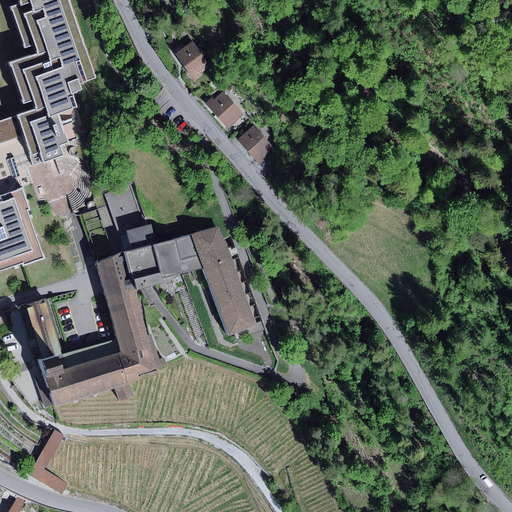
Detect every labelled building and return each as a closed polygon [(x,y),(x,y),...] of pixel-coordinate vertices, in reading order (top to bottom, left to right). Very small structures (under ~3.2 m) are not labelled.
[(30,157),(40,153),(44,163),(64,156),(61,146),(69,143),(59,114),(78,107),(73,94),(78,93),(78,92),(83,90),(81,84),(97,78),(69,0),(18,0),(20,4),(11,7),(25,48),(35,45),(38,54),(10,63),(24,104),(33,101),(36,108),(16,115),(30,157)] [(175,55),(195,81),(203,75),(202,73),(211,66),(193,42),(175,55)] [(228,129),(244,115),(223,92),(213,100),(212,98),(205,104),(228,129)] [(30,157),(16,115),(0,120),(0,194),(0,195),(2,195),(23,188),(19,177),(21,177),(16,161),(26,158),(30,157)] [(254,125),(237,140),(260,165),(268,158),(266,156),(274,148),(254,125)] [(0,271),(22,264),(22,267),(45,259),(29,211),(31,211),(23,188),(2,195),(0,195),(0,194),(0,271)] [(83,215),(96,252),(110,247),(98,210),(83,215)] [(131,249),(123,251),(134,290),(162,282),(161,278),(202,268),(191,235),(156,245),(152,224),(127,231),(131,249)] [(220,226),(191,235),(202,268),(229,336),(235,334),(237,339),(248,335),(246,330),(257,326),(220,226)] [(155,368),(134,290),(123,251),(95,263),(117,337),(67,353),(64,354),(62,355),(42,361),(39,362),(44,376),(36,379),(46,409),(54,407),(115,387),(120,402),(134,398),(129,383),(138,380),(137,374),(155,368)] [(25,305),(42,361),(54,357),(62,355),(45,299),(25,305)] [(263,323),(257,326),(246,330),(248,335),(265,328),(263,323)] [(55,430),(29,475),(61,494),(65,487),(68,483),(44,470),(64,436),(60,434),(55,430)] [(18,496),(8,511),(19,511),(20,511),(26,501),(18,496)]
